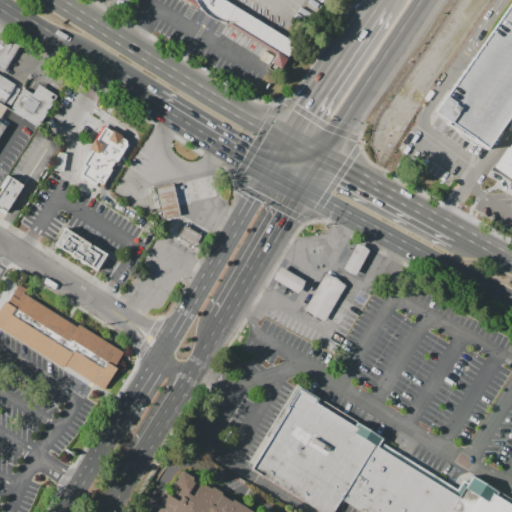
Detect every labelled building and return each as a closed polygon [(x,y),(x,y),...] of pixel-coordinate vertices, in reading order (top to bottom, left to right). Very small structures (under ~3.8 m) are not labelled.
[(226,0),(298,45),(284,68),(272,60),(277,53),(193,0),(226,0)] [(432,113),(511,0),(511,118),(488,153),(432,113)] [(0,50),(6,40),(19,48),(5,71),(0,68),(0,50)] [(0,75),(16,85),(15,87),(20,90),(11,106),(5,102),(5,103),(0,100),(0,75)] [(25,89),(34,95),(39,85),(58,96),(40,127),(12,111),(25,89)] [(80,164),(84,166),(78,175),(93,185),(96,180),(101,184),(111,168),(109,167),(114,160),(115,161),(126,144),(125,140),(120,137),(122,134),(112,128),(111,130),(103,125),(94,139),(93,138),(87,147),(90,149),(80,164)] [(511,142),(511,174),(497,164),(511,142)] [(55,151),(52,169),(61,171),(64,153),(55,151)] [(0,186),(7,176),(23,186),(5,212),(0,209),(0,191),(1,190),(0,189),(0,186)] [(154,187),(172,183),(179,214),(161,219),(159,213),(155,214),(151,195),(155,194),(154,187)] [(182,225),(199,234),(193,245),(176,236),(182,225)] [(67,229),(109,255),(99,272),(57,246),(67,229)] [(355,247),(367,254),(354,278),(342,271),(355,247)] [(279,269),(303,282),(297,294),(273,280),(279,269)] [(325,275),(345,287),(324,322),(303,310),(325,275)] [(0,328),(0,307),(4,301),(7,303),(16,289),(77,327),(78,324),(123,353),(115,366),(117,367),(103,390),(65,366),(64,369),(0,328)] [(448,511),(362,511),(341,499),(332,511),(320,511),(252,469),(288,410),(285,407),(297,385),(318,398),(316,403),(354,426),(356,422),(383,438),(381,442),(462,489),(448,511)] [(156,511),(161,505),(159,504),(165,493),(173,498),(178,490),(172,487),(178,478),(176,477),(180,472),(184,470),(193,476),(191,480),(195,483),(188,493),(193,496),(201,482),(212,488),(213,487),(223,493),(221,495),(231,501),(233,499),(254,511),(156,511)] [(511,511),(448,511),(462,489),(471,474),(499,491),(496,495),(511,505),(511,511)]
